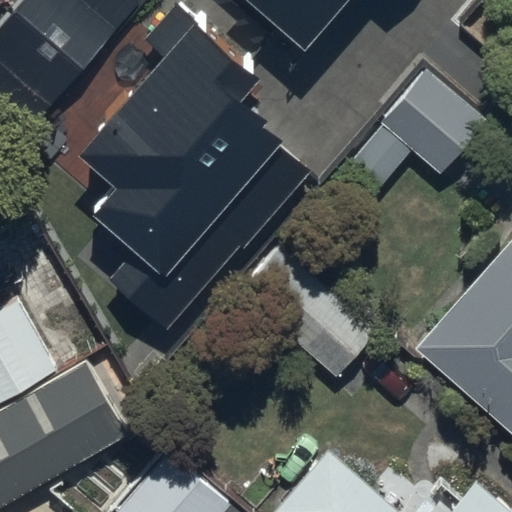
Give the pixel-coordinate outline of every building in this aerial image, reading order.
[(0,81),(35,108),(119,0),(7,0),(0,9),(0,81)] [(156,54),(98,87),(153,184),(110,211),(130,243),(91,285),(157,342),(211,277),(162,233),(269,171),(253,135),(331,85),(280,0),(211,0),(147,38),(156,54)] [(383,112),(349,149),(379,175),(410,139),(437,161),(484,106),(423,54),(377,107),(383,112)] [(511,219),(511,218),(414,333),(511,416),(511,219)] [(277,238),(240,286),(336,365),(375,319),(277,238)] [(0,390),(59,361),(16,287),(0,296),(0,390)] [(59,361),(0,390),(0,488),(120,417),(80,349),(59,361)] [(416,511),(324,431),(268,493),(289,511),(511,511),(511,494),(474,461),(428,511),(416,511)] [(255,511),(167,435),(113,492),(135,511),(255,511)]
